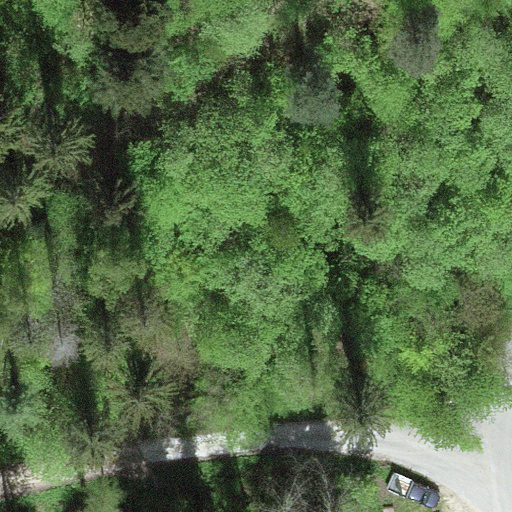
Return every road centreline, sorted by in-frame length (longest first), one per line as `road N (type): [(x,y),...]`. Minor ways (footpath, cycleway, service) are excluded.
road 1 (track): [(498,460),(269,439),(0,486)]
road 2 (unclassified): [(511,507),(498,460),(511,373)]
